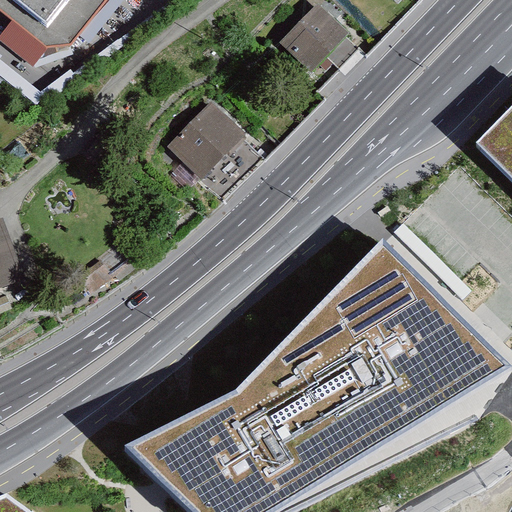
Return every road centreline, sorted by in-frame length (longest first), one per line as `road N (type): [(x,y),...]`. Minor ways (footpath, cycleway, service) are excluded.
road 1 (primary): [(0,452),(153,347),(382,151),(511,25)]
road 2 (primary): [(460,0),(222,240),(129,316),(0,394)]
